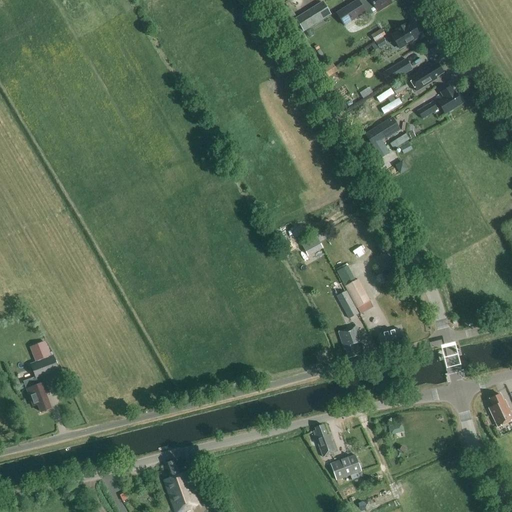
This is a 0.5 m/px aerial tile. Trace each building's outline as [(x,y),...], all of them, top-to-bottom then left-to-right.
[(364,0),(358,0),(336,14),(344,27),(365,13),(366,14),(369,15),(371,15),(377,11),(377,13),(392,4),(391,2),(393,0),(368,0),(365,2),(364,0)] [(318,5),(291,22),(298,34),(325,17),(318,5)] [(422,38),(412,22),(406,26),(405,24),(395,30),(396,33),(391,36),(400,51),(422,38)] [(310,39),(315,36),(311,29),(306,32),(310,39)] [(371,36),(375,43),(386,36),(382,29),(371,36)] [(379,49),(386,45),(382,39),(375,43),(379,49)] [(326,74),(335,68),(332,64),(323,69),(326,74)] [(429,67),(409,79),(417,92),(436,80),(436,78),(443,74),(437,64),(429,68),(429,67)] [(395,66),(388,70),(395,81),(397,80),(402,77),(395,66)] [(335,68),(326,74),(329,78),(338,72),(335,68)] [(408,88),(403,80),(391,87),(396,95),(408,88)] [(462,105),(451,87),(441,93),(444,99),(434,104),(433,102),(417,112),(422,120),(441,108),(445,115),(462,105)] [(379,160),(381,159),(378,154),(381,152),(377,145),(400,131),(393,119),(365,136),(379,160)] [(403,154),(412,150),(409,144),(400,148),(403,154)] [(396,164),(401,173),(410,169),(405,160),(396,164)] [(339,270),(347,284),(356,278),(348,265),(339,270)] [(390,279),(386,272),(381,275),(384,282),(390,279)] [(358,279),(345,287),(357,309),(370,302),(358,279)] [(359,315),(356,309),(347,292),(337,297),(345,314),(349,320),(359,315)] [(332,315),(326,304),(317,308),(323,320),(332,315)] [(6,326),(19,319),(28,314),(27,310),(4,322),(6,326)] [(357,326),(338,332),(344,351),(346,350),(348,359),(358,356),(357,354),(360,353),(357,344),(362,342),(357,326)] [(382,351),(393,348),(403,346),(399,330),(378,335),(382,351)] [(38,361),(30,364),(36,381),(43,378),(60,372),(53,356),(38,361)] [(36,386),(27,390),(33,407),(38,405),(40,413),(51,409),(46,394),(49,393),(43,378),(36,381),(34,382),(36,386)] [(488,407),(496,426),(511,418),(511,417),(504,400),(503,401),(500,393),(489,398),(492,405),(488,407)] [(393,435),(406,432),(403,422),(390,426),(393,435)] [(327,436),(323,425),(315,428),(315,431),(313,432),(323,457),(336,453),(329,435),(327,436)] [(337,482),(362,472),(355,455),(330,464),(337,482)] [(180,475),(175,461),(166,464),(171,478),(164,481),(174,511),(183,511),(193,509),(192,507),(198,505),(187,473),(180,475)]
